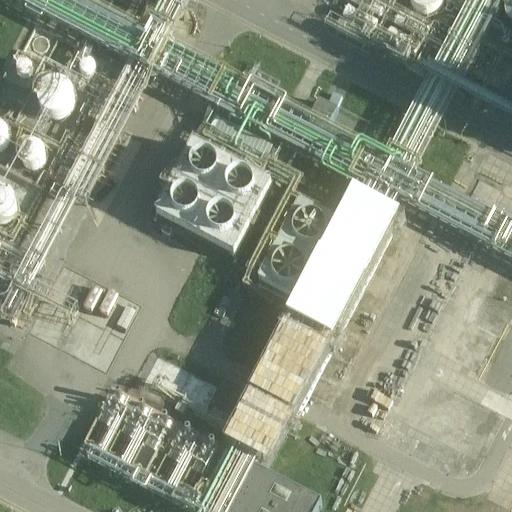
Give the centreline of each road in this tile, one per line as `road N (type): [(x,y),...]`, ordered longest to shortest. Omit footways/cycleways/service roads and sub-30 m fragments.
road 1 (unknown): [(55,405),(235,0)]
road 2 (unknown): [(55,405),(201,490)]
